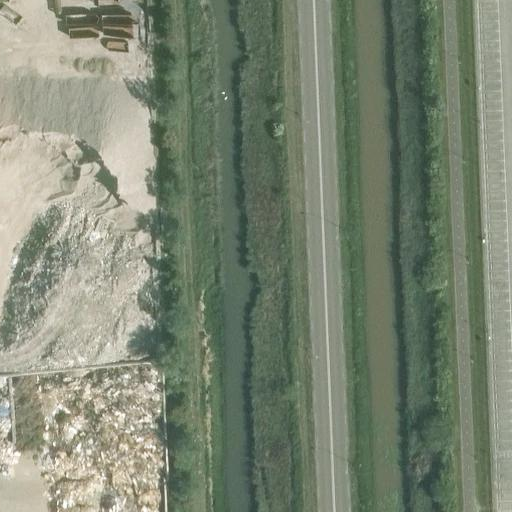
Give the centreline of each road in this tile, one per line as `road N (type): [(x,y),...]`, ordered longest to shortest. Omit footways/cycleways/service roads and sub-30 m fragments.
road 1 (tertiary): [(334,511),(313,0)]
road 2 (unknown): [(0,338),(0,210)]
